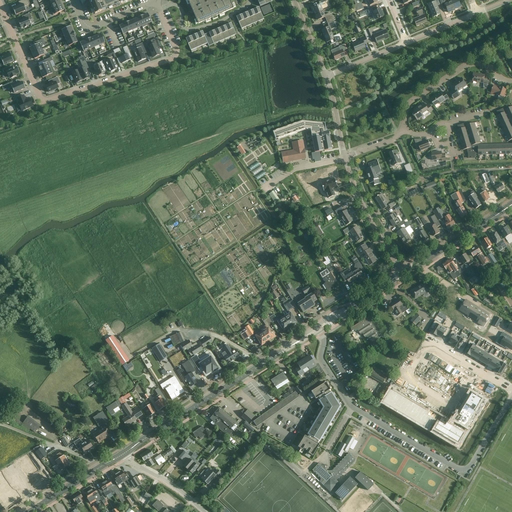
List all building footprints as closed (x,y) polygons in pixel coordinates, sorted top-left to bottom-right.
[(20,5),(13,8),(15,15),(26,11),(24,7),(29,4),(27,0),(22,0),(18,2),(20,5)] [(88,0),(89,0),(89,1),(95,14),(102,11),(106,9),(127,0),(88,0)] [(229,0),(188,0),(188,1),(199,25),(233,9),(229,0)] [(312,8),(315,14),(323,11),(321,6),(324,5),(323,2),(326,1),(325,0),(320,0),(318,1),(320,5),(315,7),(315,6),(314,7),(312,8)] [(440,5),(438,0),(437,0),(434,0),(435,2),(427,5),(433,17),(440,14),(437,6),(439,5),(440,5)] [(448,13),(449,12),(453,11),(452,10),(460,7),(457,0),(452,0),(451,1),(451,2),(446,4),(444,0),(439,0),(441,6),(443,10),(447,9),(448,13)] [(62,6),(59,1),(51,5),(53,9),(51,10),(62,6)] [(269,4),(260,8),(263,15),(272,11),(269,4)] [(62,6),(51,10),(53,15),(64,11),(62,6)] [(259,7),(253,10),(258,22),(264,19),(259,7)] [(376,7),(372,9),(368,10),(370,16),(374,14),(377,19),(380,18),(383,16),(380,9),(378,10),(376,7)] [(420,8),(415,10),(417,14),(418,14),(419,17),(413,19),(416,26),(422,23),(423,24),(426,22),(424,15),(423,15),(420,8)] [(253,24),(258,22),(253,10),(247,12),(253,24)] [(325,15),(323,11),(315,14),(317,20),(325,17),(327,23),(334,21),(336,20),(335,18),(333,18),(332,15),(331,16),(330,13),(325,15)] [(253,24),(247,12),(242,14),(247,26),(253,24)] [(23,20),(18,22),(21,28),(24,27),(24,28),(28,26),(28,25),(30,24),(29,21),(32,19),(30,13),(24,16),(25,19),(23,20)] [(148,14),(143,16),(147,24),(151,22),(148,14)] [(247,26),(242,14),(236,17),(241,29),(247,26)] [(147,24),(143,16),(138,18),(142,26),(147,24)] [(138,18),(133,20),(137,28),(142,26),(138,18)] [(132,30),(137,28),(133,20),(129,22),(132,30)] [(322,30),(324,36),(332,33),(330,30),(336,27),(334,21),(327,23),(328,24),(329,27),(322,30)] [(124,24),(127,32),(132,30),(129,22),(124,24)] [(226,25),(231,37),(236,34),(231,23),(226,25)] [(358,23),(353,25),(357,33),(361,31),(358,23)] [(127,32),(124,24),(119,26),(123,34),(127,32)] [(225,39),(231,37),(226,25),(220,28),(225,39)] [(61,37),(73,32),(70,26),(62,30),(63,34),(61,35),(61,37)] [(215,30),(220,41),(225,39),(220,28),(215,30)] [(215,30),(209,32),(214,44),(220,41),(215,30)] [(388,38),(385,30),(373,35),(377,43),(388,38)] [(202,45),(208,43),(204,35),(203,31),(197,34),(202,45)] [(75,37),(73,32),(61,37),(64,36),(66,41),(75,37)] [(209,46),(214,44),(209,32),(204,35),(208,43),(209,46)] [(332,33),(324,36),(327,43),(334,40),(335,42),(342,40),(339,34),(333,36),(332,33)] [(101,34),(96,36),(101,48),(103,47),(102,44),(105,43),(101,34)] [(191,36),(196,48),(202,45),(197,34),(191,36)] [(101,48),(96,36),(91,38),(94,47),(99,45),(100,48),(101,48)] [(196,48),(191,36),(186,39),(191,50),(196,48)] [(75,37),(66,41),(69,46),(77,43),(75,37)] [(367,43),(365,38),(364,37),(360,39),(360,40),(352,44),(353,47),(355,52),(359,50),(365,47),(364,44),(367,43)] [(85,41),(89,50),(94,47),(91,38),(85,41)] [(148,46),(153,58),(160,54),(157,48),(160,46),(157,38),(151,41),(152,44),(148,46)] [(36,45),(29,48),(32,53),(42,49),(40,46),(45,44),(43,39),(35,42),(36,45)] [(84,52),(89,50),(85,41),(80,43),(84,52)] [(147,53),(143,43),(136,46),(138,48),(133,50),(138,62),(146,59),(143,53),(146,51),(146,53),(147,53)] [(344,44),(339,47),(340,51),(336,52),(336,50),(334,50),(333,51),(332,52),(333,54),(332,54),(335,60),(345,56),(343,51),(346,49),(344,44)] [(126,55),(120,57),(120,58),(122,62),(122,63),(131,60),(130,57),(131,57),(127,46),(123,48),(126,55)] [(42,49),(32,53),(34,59),(44,55),(42,49)] [(4,65),(13,61),(10,53),(0,57),(0,65),(0,67),(4,65)] [(40,72),(52,67),(50,62),(53,61),(51,57),(44,61),(45,63),(38,67),(40,72)] [(82,66),(78,67),(83,78),(91,75),(84,58),(80,60),(82,66)] [(113,59),(105,62),(110,72),(117,69),(113,59)] [(100,64),(94,66),(99,76),(104,73),(100,64)] [(11,70),(10,67),(2,70),(4,73),(6,77),(9,76),(9,78),(10,77),(11,78),(16,76),(15,75),(19,73),(18,72),(19,72),(18,68),(17,68),(16,68),(14,69),(14,68),(13,69),(11,70)] [(52,67),(40,72),(43,78),(44,77),(50,75),(51,78),(58,75),(57,72),(55,73),(52,67)] [(79,70),(72,73),(73,75),(75,79),(76,81),(76,82),(77,84),(80,82),(80,81),(83,80),(79,70)] [(486,89),(487,88),(488,81),(484,80),(485,75),(478,75),(478,74),(473,73),(473,81),(480,82),(480,83),(484,83),(483,88),(484,88),(484,89),(486,89)] [(50,85),(46,86),(49,92),(52,91),(52,92),(55,90),(58,88),(57,85),(60,83),(57,77),(51,80),(52,83),(50,85)] [(455,90),(450,93),(454,99),(460,95),(458,92),(467,85),(462,78),(452,85),(455,90)] [(12,87),(14,93),(25,88),(22,82),(19,84),(17,80),(14,82),(13,83),(10,84),(12,87),(11,87),(12,87)] [(10,84),(13,83),(13,82),(2,86),(4,91),(12,87),(11,87),(12,87),(10,84)] [(505,93),(506,89),(500,87),(499,88),(497,88),(497,87),(494,86),(491,94),(494,95),(495,93),(497,94),(497,95),(504,98),(506,94),(505,93)] [(445,101),(445,102),(449,99),(444,92),(441,94),(440,93),(430,99),(435,106),(439,103),(439,104),(445,101)] [(18,103),(21,111),(33,106),(29,98),(26,100),(24,95),(17,98),(19,102),(18,103)] [(424,116),(429,112),(433,110),(429,105),(426,107),(424,103),(415,109),(414,110),(415,112),(413,113),(417,120),(424,116)] [(457,130),(463,150),(468,149),(468,151),(469,158),(475,158),(475,154),(478,154),(478,155),(511,154),(511,106),(505,110),(506,110),(504,111),(503,109),(497,112),(499,115),(497,116),(508,141),(511,139),(511,143),(476,145),(476,144),(481,143),(475,123),(467,125),(465,126),(464,124),(458,126),(459,129),(457,130)] [(305,122),(273,128),(274,136),(308,130),(313,132),(316,151),(332,147),(329,133),(327,133),(325,126),(308,122),(307,122),(305,122)] [(414,140),(417,147),(419,152),(430,147),(428,140),(423,142),(421,139),(414,140)] [(301,157),(301,159),(306,158),(303,141),(293,143),(294,151),(282,152),(283,162),(293,161),(293,159),(301,157)] [(403,164),(402,162),(404,162),(401,156),(401,157),(400,155),(398,155),(396,151),(393,152),(393,151),(389,153),(392,158),(389,159),(390,164),(391,164),(393,163),(394,166),(397,164),(398,165),(403,164)] [(315,162),(321,161),(320,156),(319,152),(315,153),(311,153),(313,159),(315,159),(315,162)] [(446,161),(445,154),(442,154),(441,152),(432,153),(433,160),(442,159),(442,161),(446,161)] [(381,169),(380,167),(378,161),(368,165),(369,168),(365,170),(370,183),(373,182),(375,186),(380,184),(378,179),(375,171),(381,169)] [(486,173),(482,175),(486,184),(490,182),(486,173)] [(502,184),(497,187),(494,182),(491,176),(488,178),(491,183),(494,188),(495,188),(498,193),(505,188),(503,186),(505,186),(503,183),(502,184)] [(337,187),(334,179),(321,183),(324,192),(326,191),(328,198),(335,196),(332,189),(337,187)] [(490,199),(488,194),(487,194),(488,193),(484,187),(481,189),(482,191),(479,193),(480,195),(482,198),(485,202),(490,199)] [(417,189),(408,194),(410,198),(419,193),(417,189)] [(273,191),(269,194),(275,203),(280,200),(273,191)] [(456,210),(459,214),(461,218),(468,214),(463,206),(463,207),(461,204),(464,202),(459,191),(456,193),(456,192),(451,196),(459,209),(456,210)] [(478,197),(475,194),(474,191),(470,193),(472,196),(469,198),(476,209),(481,205),(477,198),(478,197)] [(382,194),(376,198),(383,210),(386,207),(388,210),(394,207),(394,206),(396,205),(394,202),(392,204),(389,205),(382,194)] [(440,207),(433,211),(439,220),(442,218),(445,223),(448,228),(455,224),(450,216),(449,214),(446,216),(445,214),(443,214),(440,207)] [(331,208),(325,212),(328,216),(334,213),(331,208)] [(347,210),(343,213),(339,215),(346,225),(354,221),(347,210)] [(395,213),(392,215),(388,218),(394,227),(397,225),(399,228),(408,222),(407,219),(404,221),(404,220),(403,221),(399,216),(398,216),(397,216),(395,213)] [(435,225),(429,228),(434,236),(440,233),(437,227),(441,225),(435,215),(431,217),(435,225)] [(419,218),(414,220),(416,223),(418,226),(419,229),(424,226),(419,218)] [(408,222),(399,228),(400,231),(397,233),(400,236),(399,237),(400,238),(401,237),(405,243),(404,243),(411,239),(405,229),(410,226),(408,222)] [(349,227),(345,230),(343,231),(345,234),(351,231),(358,242),(363,239),(364,238),(357,226),(351,230),(349,227)] [(501,230),(504,235),(505,238),(508,236),(511,242),(511,235),(507,227),(501,230)] [(419,229),(421,232),(418,233),(424,242),(429,239),(423,230),(422,228),(419,229)] [(501,240),(499,237),(497,233),(491,236),(496,244),(498,248),(502,246),(504,249),(508,246),(503,239),(501,240)] [(492,245),(490,242),(487,238),(482,241),(488,251),(492,248),(491,246),(492,245)] [(365,257),(367,261),(370,265),(378,261),(373,254),(374,253),(371,248),(368,250),(365,244),(356,250),(360,255),(365,252),(367,256),(365,257)] [(481,253),(480,250),(477,246),(470,251),(474,257),(476,255),(477,257),(478,256),(483,264),(488,262),(489,264),(491,263),(487,257),(485,258),(482,253),(481,253)] [(487,256),(487,257),(491,263),(493,265),(497,262),(491,253),(487,256)] [(327,266),(331,272),(336,268),(334,265),(329,259),(328,254),(324,257),(326,261),(323,263),(327,266)] [(470,260),(468,258),(466,254),(460,257),(465,265),(468,263),(471,267),(474,265),(470,260)] [(451,259),(447,261),(457,278),(461,275),(458,271),(458,270),(456,268),(455,265),(454,263),(451,259)] [(358,267),(352,270),(357,279),(363,275),(361,272),(364,270),(359,262),(358,260),(355,262),(356,264),(357,266),(358,267)] [(457,278),(447,261),(443,264),(447,270),(448,269),(451,272),(450,273),(453,278),(454,280),(457,278)] [(343,273),(340,274),(341,277),(342,278),(345,282),(348,280),(350,283),(357,279),(352,270),(351,271),(351,270),(344,274),(343,273)] [(320,287),(325,296),(326,296),(337,288),(337,289),(337,288),(334,283),(338,280),(334,274),(325,280),(327,283),(320,287)] [(469,280),(473,285),(479,282),(475,276),(469,280)] [(275,300),(277,298),(279,297),(275,290),(278,288),(277,287),(276,286),(276,285),(274,282),(273,283),(274,285),(271,287),(273,290),(272,291),(272,292),(271,294),(275,300)] [(429,290),(427,287),(424,283),(412,291),(414,294),(412,294),(415,299),(421,295),(422,296),(424,294),(426,297),(430,295),(427,291),(429,290)] [(303,300),(298,304),(300,307),(303,312),(309,308),(310,309),(315,306),(313,303),(317,300),(314,296),(312,293),(310,291),(311,290),(308,286),(302,290),(304,294),(306,293),(308,296),(302,299),(303,300)] [(483,301),(492,307),(494,304),(491,302),(492,301),(489,299),(488,300),(485,298),(483,301)] [(390,304),(394,310),(397,315),(401,313),(402,313),(402,314),(407,310),(405,307),(404,308),(402,305),(399,299),(395,301),(395,302),(391,305),(391,304),(390,304)] [(490,315),(470,302),(466,300),(459,310),(468,315),(467,317),(483,326),(490,315)] [(288,311),(292,308),(289,302),(284,305),(288,311)] [(288,322),(294,319),(290,312),(288,313),(286,311),(283,313),(285,317),(284,317),(288,322)] [(269,318),(268,318),(272,323),(277,320),(274,315),(270,317),(268,314),(267,315),(269,318)] [(411,321),(416,325),(422,318),(417,314),(415,316),(413,314),(411,317),(413,319),(411,321)] [(277,321),(281,327),(283,331),(290,326),(288,322),(284,317),(277,321)] [(351,329),(352,330),(352,331),(356,329),(357,331),(358,330),(361,334),(363,333),(366,338),(367,337),(370,341),(371,341),(373,343),(373,345),(374,347),(380,339),(379,338),(382,334),(373,320),(372,319),(371,318),(370,317),(369,317),(368,318),(366,319),(352,327),(352,328),(351,329)] [(267,327),(269,325),(266,320),(264,318),(262,319),(263,322),(266,325),(263,327),(265,330),(262,332),(265,337),(273,332),(271,333),(268,328),(267,327)] [(433,330),(432,332),(437,335),(442,327),(437,324),(439,322),(435,320),(430,328),(433,330)] [(389,323),(385,325),(389,333),(394,330),(391,327),(389,323)] [(442,327),(437,335),(442,338),(443,336),(446,337),(451,329),(447,327),(446,329),(442,327)] [(451,340),(449,343),(454,346),(459,337),(455,335),(456,332),(452,330),(448,338),(451,340)] [(273,332),(265,337),(268,341),(276,336),(273,331),(273,332)] [(181,332),(169,337),(174,346),(180,343),(185,341),(183,337),(181,332)] [(255,336),(259,341),(265,337),(262,332),(255,336)] [(503,332),(500,338),(503,340),(500,345),(505,348),(506,347),(511,350),(511,349),(511,342),(511,341),(509,340),(511,337),(503,332)] [(112,335),(105,340),(108,345),(122,365),(129,361),(116,341),(112,335)] [(204,347),(212,342),(209,337),(201,343),(204,347)] [(265,337),(259,341),(261,345),(268,341),(265,337)] [(459,337),(454,346),(459,348),(460,346),(463,347),(468,339),(465,337),(463,340),(459,337)] [(181,345),(182,346),(184,350),(187,349),(191,356),(193,354),(194,355),(202,349),(199,345),(198,346),(196,343),(192,346),(189,341),(181,345)] [(159,344),(151,348),(160,362),(168,357),(159,344)] [(470,344),(465,352),(470,355),(475,347),(470,344)] [(223,348),(225,352),(222,354),(224,357),(223,357),(228,363),(239,356),(235,349),(232,351),(228,345),(223,348)] [(475,347),(470,355),(475,358),(480,350),(475,347)] [(480,350),(475,358),(479,361),(484,352),(480,350)] [(152,379),(159,375),(146,352),(139,356),(152,379)] [(484,352),(479,361),(483,363),(488,355),(484,352)] [(488,355),(483,363),(488,366),(493,357),(488,355)] [(300,376),(311,369),(316,366),(309,356),(309,357),(303,361),(302,360),(297,364),(298,366),(299,368),(296,370),(300,376)] [(493,357),(488,366),(492,368),(497,360),(493,357)] [(200,360),(196,363),(200,370),(203,369),(207,376),(213,372),(214,373),(219,370),(212,358),(202,364),(200,360)] [(497,360),(492,368),(497,371),(502,363),(497,360)] [(185,377),(189,383),(189,384),(191,386),(194,384),(194,383),(197,381),(192,373),(195,371),(192,367),(188,361),(182,365),(188,375),(185,377)] [(123,367),(126,371),(133,366),(130,362),(123,367)] [(420,362),(414,372),(450,393),(456,383),(420,362)] [(502,363),(497,371),(501,374),(507,365),(502,363)] [(315,367),(319,374),(322,378),(326,376),(319,365),(315,367)] [(387,377),(373,369),(369,376),(383,384),(387,377)] [(274,385),(275,387),(287,379),(283,373),(277,376),(278,378),(277,379),(276,378),(272,381),(274,384),(273,385),(274,385)] [(174,376),(160,385),(163,390),(165,389),(172,400),(177,397),(176,396),(184,391),(174,376)] [(101,387),(97,381),(94,382),(96,384),(91,387),(94,391),(101,387)] [(336,412),(339,406),(329,391),(330,390),(325,382),(311,392),(315,399),(318,398),(324,408),(308,435),(309,435),(307,437),(304,436),(298,447),(302,450),(303,449),(306,450),(305,451),(306,451),(306,450),(309,452),(308,453),(313,456),(319,445),(318,444),(321,438),(320,438),(322,435),(323,435),(323,434),(322,434),(324,431),(325,432),(329,425),(328,425),(330,422),(331,422),(330,421),(332,418),(333,419),(337,413),(336,412)] [(298,385),(294,388),(299,395),(303,392),(298,385)] [(158,395),(152,398),(155,403),(157,406),(160,410),(166,406),(165,405),(168,403),(158,388),(155,390),(158,395)] [(391,390),(384,403),(458,447),(466,434),(469,429),(478,415),(486,400),(473,393),(471,392),(469,395),(471,396),(460,415),(458,413),(454,420),(456,421),(453,426),(448,424),(449,422),(443,418),(445,413),(440,410),(438,415),(431,411),(430,413),(394,392),(395,390),(392,388),(391,390)] [(299,397),(298,395),(295,392),(281,402),(261,416),(253,421),(257,426),(299,397)] [(377,392),(373,398),(379,401),(382,395),(377,392)] [(118,400),(121,405),(126,402),(125,400),(131,397),(129,394),(118,400)] [(117,401),(106,408),(111,416),(115,413),(113,410),(120,406),(120,405),(117,401)] [(144,408),(146,412),(149,416),(155,413),(150,405),(148,402),(144,405),(146,407),(144,408)] [(142,415),(140,410),(137,407),(134,409),(135,411),(132,413),(126,404),(122,406),(129,417),(123,420),(126,426),(127,426),(126,425),(127,425),(126,424),(131,421),(132,422),(136,420),(135,418),(137,417),(137,418),(142,415)] [(239,428),(235,424),(236,422),(219,408),(210,419),(215,423),(214,425),(228,437),(230,435),(231,436),(233,434),(231,433),(233,431),(235,432),(239,428)] [(241,417),(245,421),(248,423),(255,416),(253,415),(247,410),(241,417)] [(103,412),(99,414),(94,417),(100,426),(102,429),(94,435),(97,441),(96,442),(98,441),(99,443),(103,440),(102,438),(111,433),(107,427),(111,424),(103,412)] [(23,423),(16,418),(13,416),(11,418),(14,420),(20,425),(21,425),(28,431),(30,429),(35,432),(39,427),(40,425),(28,416),(27,418),(23,423)] [(246,422),(243,425),(251,433),(254,429),(246,422)] [(205,434),(209,430),(208,428),(204,432),(203,430),(204,430),(202,426),(200,428),(201,428),(199,430),(199,429),(196,431),(195,431),(192,433),(196,438),(198,436),(200,438),(205,434)] [(219,435),(213,442),(219,447),(225,440),(224,439),(222,437),(219,435)] [(342,443),(335,454),(341,457),(344,450),(347,452),(355,439),(349,436),(345,444),(342,443)] [(250,437),(247,440),(253,445),(256,443),(250,437)] [(64,438),(61,440),(66,448),(69,445),(64,438)] [(79,438),(73,442),(78,449),(81,447),(84,452),(93,447),(88,440),(83,444),(79,438)] [(54,449),(48,446),(46,452),(52,455),(54,449)] [(41,447),(35,452),(41,460),(47,455),(41,447)] [(162,455),(165,458),(168,456),(170,458),(173,454),(172,453),(170,449),(162,455)] [(144,461),(153,455),(149,450),(140,455),(144,461)] [(183,466),(187,470),(193,463),(189,459),(191,458),(182,450),(177,456),(180,459),(181,458),(186,463),(183,466)] [(70,465),(64,456),(61,452),(58,454),(60,458),(55,461),(61,471),(70,465)] [(349,454),(346,455),(346,456),(344,457),(344,458),(342,460),(342,461),(339,462),(340,463),(337,464),(338,465),(335,466),(336,467),(333,469),(334,470),(331,471),(332,472),(330,474),(328,472),(328,471),(326,470),(326,469),(323,468),(324,467),(321,466),(322,464),(319,463),(313,470),(314,473),(315,472),(316,475),(317,474),(318,477),(319,476),(321,479),(322,479),(324,480),(321,483),(330,492),(339,483),(336,480),(338,478),(339,478),(340,476),(341,476),(342,474),(343,474),(344,471),(345,472),(346,469),(348,470),(349,467),(350,467),(351,465),(352,465),(353,462),(354,463),(355,460),(349,454)] [(163,459),(160,455),(154,458),(159,465),(165,461),(164,459),(163,459)] [(26,456),(18,462),(19,464),(20,465),(20,466),(29,460),(26,456)] [(29,460),(20,466),(21,467),(22,469),(31,463),(29,460)] [(31,463),(22,469),(24,471),(25,472),(33,466),(31,463)] [(198,467),(193,463),(187,470),(192,474),(197,468),(199,470),(198,471),(204,465),(201,463),(198,467)] [(33,466),(25,472),(26,474),(27,475),(27,476),(36,470),(33,466)] [(200,475),(202,478),(202,479),(208,484),(213,478),(216,480),(222,474),(217,470),(214,475),(207,468),(204,471),(200,475)] [(121,470),(117,473),(123,483),(127,480),(129,484),(130,483),(133,489),(140,484),(136,477),(130,480),(125,472),(123,474),(121,470)] [(356,476),(354,478),(368,490),(373,485),(360,472),(356,476)] [(30,481),(34,488),(35,488),(35,487),(46,479),(42,473),(30,481)] [(123,483),(117,473),(113,476),(116,481),(115,482),(119,488),(122,487),(120,485),(123,483)] [(335,493),(338,496),(337,497),(342,501),(357,484),(350,477),(335,493)] [(108,479),(104,482),(110,493),(112,495),(112,494),(113,496),(115,494),(119,500),(119,499),(122,503),(125,501),(125,500),(120,492),(117,488),(115,484),(113,485),(111,483),(110,483),(108,479)] [(6,482),(0,486),(0,490),(1,492),(9,486),(9,485),(8,484),(6,482)] [(110,493),(104,482),(100,485),(102,488),(101,489),(103,493),(105,496),(106,497),(107,497),(107,495),(110,493)] [(9,486),(1,492),(4,497),(9,494),(13,491),(12,491),(11,489),(9,486)] [(94,488),(89,491),(96,501),(97,502),(101,500),(104,504),(105,506),(108,504),(107,503),(107,502),(105,500),(103,496),(100,497),(97,491),(96,491),(94,488)] [(13,491),(9,494),(11,499),(13,498),(14,500),(18,498),(13,490),(13,491)] [(96,501),(89,491),(85,494),(89,500),(88,500),(91,504),(96,501)] [(345,506),(351,511),(360,511),(371,502),(359,491),(345,506)] [(72,498),(74,502),(75,502),(77,505),(82,501),(81,499),(82,497),(79,492),(72,498)] [(4,497),(3,497),(8,505),(8,504),(12,501),(12,502),(14,501),(14,500),(13,498),(11,499),(9,494),(4,497)] [(129,498),(125,500),(125,501),(130,508),(134,506),(129,498)] [(158,500),(152,506),(158,511),(164,506),(158,500)]
